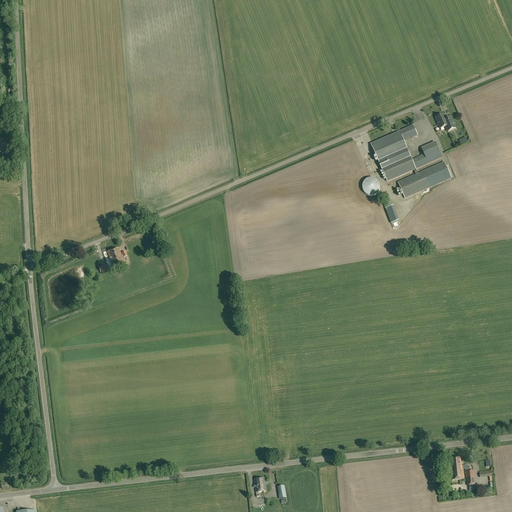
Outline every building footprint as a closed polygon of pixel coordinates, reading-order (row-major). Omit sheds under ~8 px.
[(455,124),(454,122),(453,122),(451,118),(446,120),(444,115),(436,118),(440,129),(446,127),(448,132),(456,129),(454,125),(455,124)] [(414,170),(416,170),(442,158),(436,144),(422,150),(424,155),(412,161),(403,141),(411,137),(412,138),(417,136),(413,126),(413,127),(408,129),(371,145),(387,182),(414,170)] [(418,174),(416,170),(414,170),(416,175),(398,183),(405,199),(451,179),(444,163),(418,174)] [(365,195),(368,196),(371,197),(374,197),(376,196),(379,194),(380,192),(381,189),(381,186),(380,183),(378,181),(376,179),(373,178),(370,179),(367,180),(365,181),(363,184),(362,187),(362,190),(364,192),(365,195)] [(385,209),(391,224),(399,221),(393,206),(391,207),(385,209)] [(121,255),(119,248),(108,252),(113,269),(125,265),(122,257),(123,256),(124,258),(127,256),(125,252),(122,253),(122,254),(121,255)] [(101,273),(108,271),(106,265),(99,268),(101,273)] [(463,469),(465,469),(466,472),(468,472),(468,467),(467,466),(461,466),(460,458),(451,459),(452,467),(451,467),(452,480),(464,479),(463,469)] [(467,486),(469,486),(475,485),(473,471),(468,472),(466,472),(467,486)] [(254,480),(256,493),(266,492),(264,478),(254,480)]
